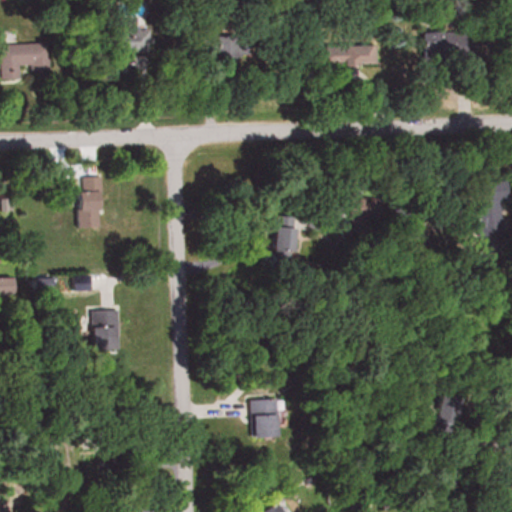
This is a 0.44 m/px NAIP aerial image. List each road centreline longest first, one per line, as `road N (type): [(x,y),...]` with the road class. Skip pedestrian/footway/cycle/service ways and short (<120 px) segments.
road 1 (residential): [(0,140),(511,119)]
road 2 (residential): [(178,511),(168,131)]
